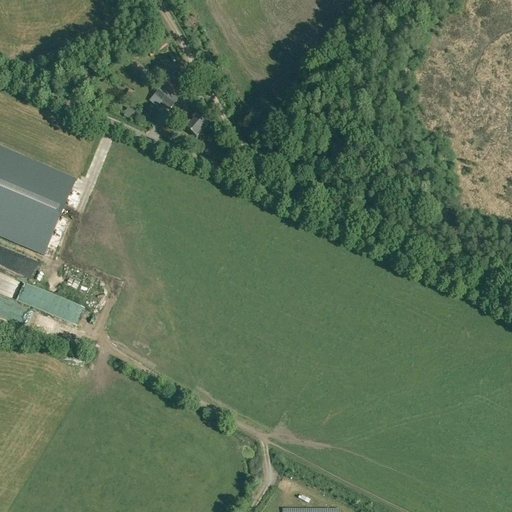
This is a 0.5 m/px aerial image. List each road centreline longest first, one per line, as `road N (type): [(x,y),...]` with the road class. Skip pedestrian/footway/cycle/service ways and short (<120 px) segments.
road 1 (unclassified): [(511,308),(0,77)]
road 2 (track): [(277,202),(152,0)]
road 3 (track): [(108,125),(60,258)]
